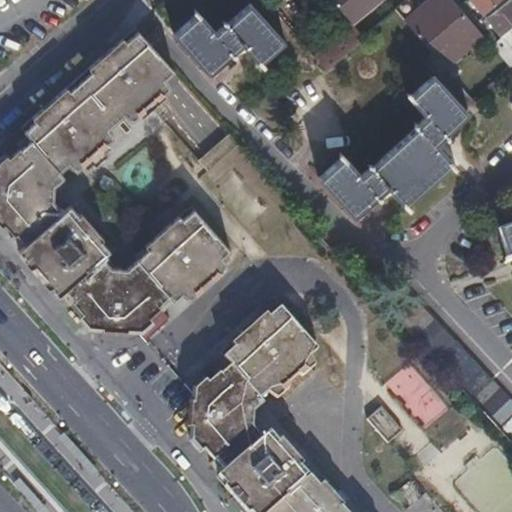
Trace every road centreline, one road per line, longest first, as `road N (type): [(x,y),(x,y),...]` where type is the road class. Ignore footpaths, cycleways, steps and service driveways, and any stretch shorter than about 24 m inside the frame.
road 1 (primary): [(164,511),(0,324)]
road 2 (residential): [(116,0),(0,106)]
